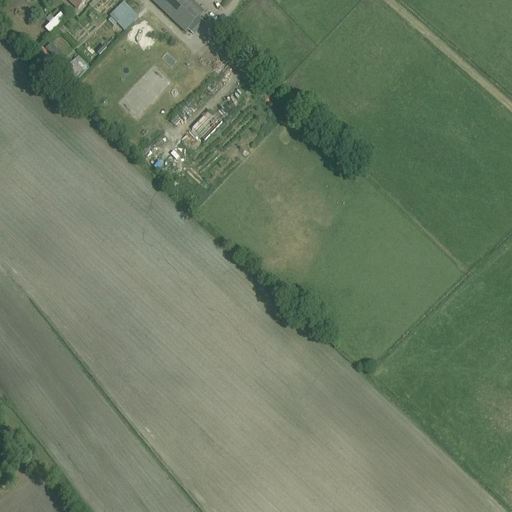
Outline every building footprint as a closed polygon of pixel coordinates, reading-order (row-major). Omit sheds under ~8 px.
[(68,0),(78,10),(87,0),(68,0)] [(188,0),(149,0),(150,0),(184,34),(203,15),(188,0)] [(110,16),(125,32),(139,18),(124,3),(110,16)] [(205,24),(200,18),(188,30),(194,35),(205,24)] [(68,67),(78,76),(89,64),(79,55),(68,67)]
